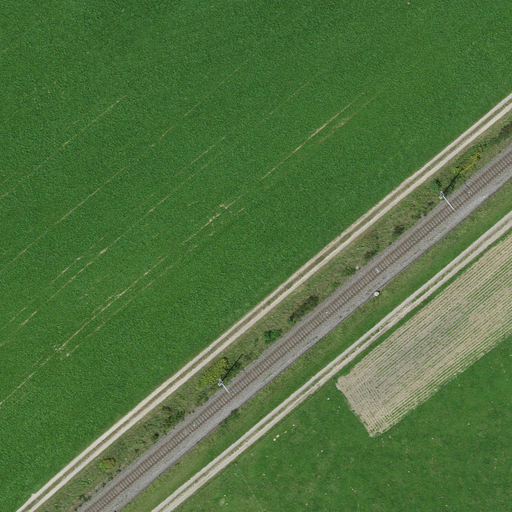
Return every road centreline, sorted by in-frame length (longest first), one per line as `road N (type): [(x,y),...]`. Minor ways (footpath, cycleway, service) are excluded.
road 1 (track): [(511,108),(43,511)]
road 2 (track): [(161,511),(511,215)]
